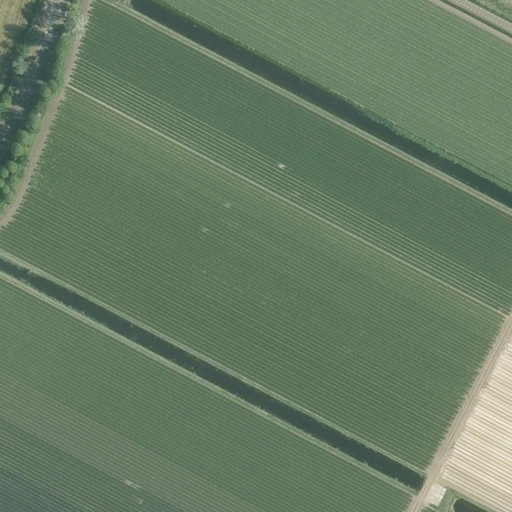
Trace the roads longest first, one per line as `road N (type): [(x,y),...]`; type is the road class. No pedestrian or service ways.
road 1 (unknown): [(511,322),(426,485)]
road 2 (tertiary): [(0,147),(32,88),(61,0)]
